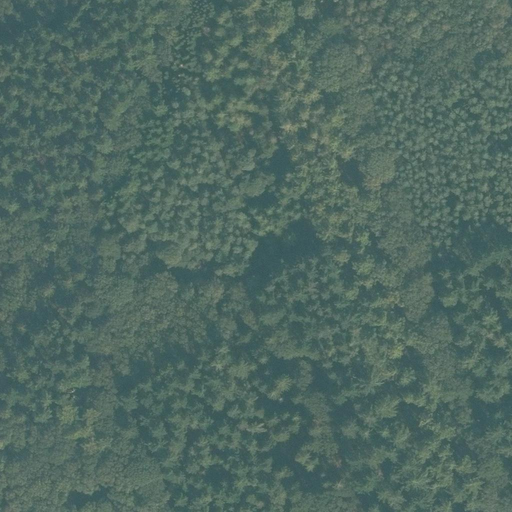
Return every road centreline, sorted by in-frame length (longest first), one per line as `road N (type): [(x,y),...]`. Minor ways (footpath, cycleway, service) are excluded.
road 1 (track): [(314,0),(505,511)]
road 2 (unknown): [(0,415),(138,485),(157,511)]
